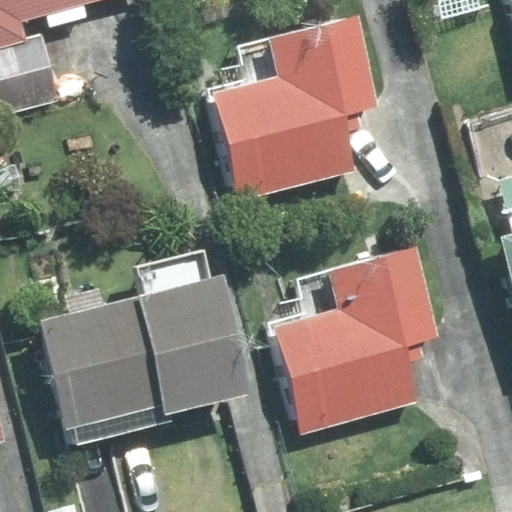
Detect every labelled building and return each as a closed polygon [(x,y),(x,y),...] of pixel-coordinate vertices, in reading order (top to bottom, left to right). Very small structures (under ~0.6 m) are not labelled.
[(81,5),(99,0),(0,0),(0,115),(55,100),(37,37),(22,41),(17,22),(41,15),(45,28),(84,17),(81,5)] [(473,0),(443,0),(435,3),(439,18),(475,7),(473,0)] [(350,16),(263,40),(273,77),(206,95),(235,200),(351,170),(341,130),(356,126),(353,111),(375,105),(350,16)] [(511,232),(494,238),(511,304),(511,232)] [(324,270),(334,309),(269,327),(298,434),(413,402),(399,347),(435,336),(409,247),(324,270)] [(34,323),(60,428),(158,405),(160,414),(243,393),(215,279),(34,323)]
